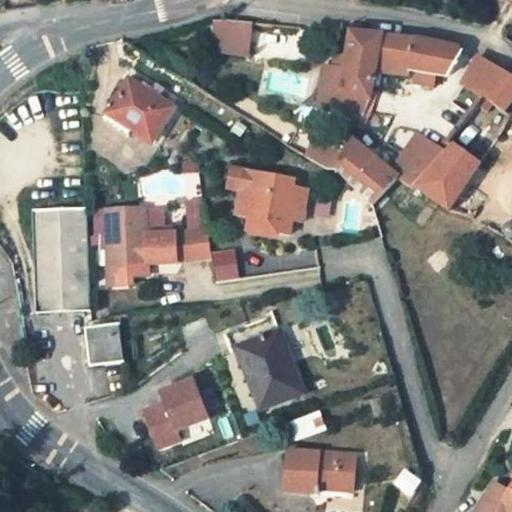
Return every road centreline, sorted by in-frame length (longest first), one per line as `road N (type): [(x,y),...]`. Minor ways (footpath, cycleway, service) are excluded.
road 1 (residential): [(281,0),(448,29),(511,59)]
road 2 (tertiary): [(160,511),(31,432),(0,390)]
road 3 (residential): [(511,382),(444,511)]
road 4 (tertiary): [(54,38),(179,0)]
